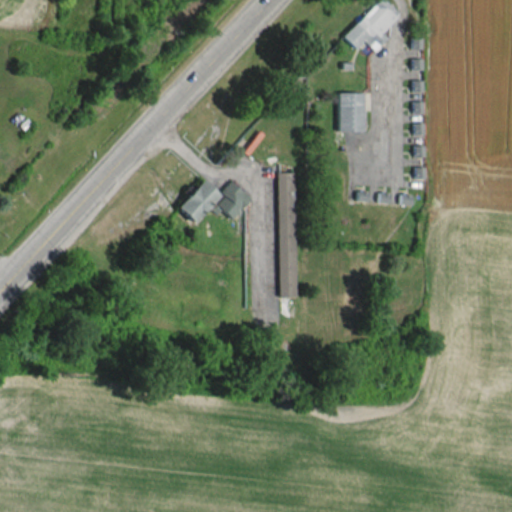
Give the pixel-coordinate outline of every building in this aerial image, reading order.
[(379,32),(397,13),(383,0),(375,0),(340,35),(353,48),(362,40),(372,50),(385,37),(379,32)] [(360,131),(361,92),(335,92),(335,131),(360,131)] [(276,295),(294,295),(292,171),(274,171),(276,295)] [(174,206),(191,222),(217,194),(200,178),(174,206)] [(248,198),(229,180),(218,192),(221,195),(214,203),(229,218),(248,198)]
